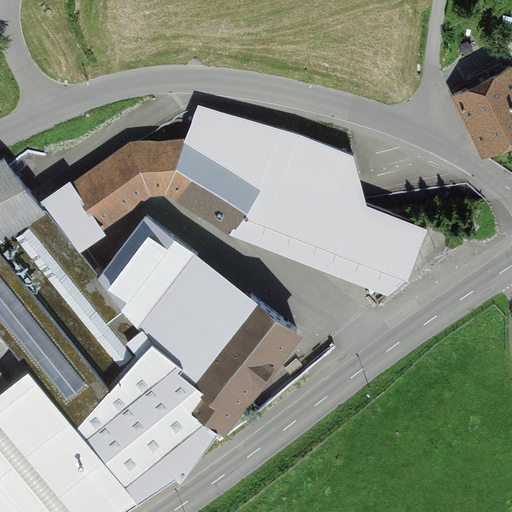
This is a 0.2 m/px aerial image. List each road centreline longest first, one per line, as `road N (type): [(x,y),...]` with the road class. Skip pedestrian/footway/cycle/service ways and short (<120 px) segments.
road 1 (unclassified): [(511,191),(415,124),(239,74),(143,76),(41,107)]
road 2 (tertiary): [(506,269),(169,511)]
